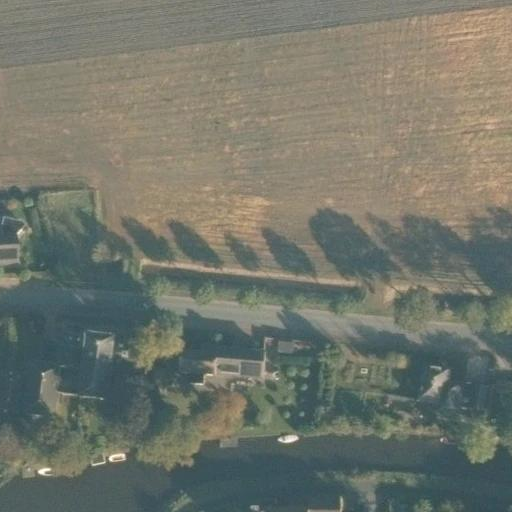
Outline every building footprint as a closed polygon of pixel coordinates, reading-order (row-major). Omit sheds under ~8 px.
[(18,223),(0,219),(0,220),(0,267),(15,266),(15,262),(14,236),(22,227),(18,223)] [(87,337),(86,341),(87,341),(79,398),(79,400),(106,403),(110,369),(134,372),(137,347),(113,344),(114,341),(87,337)] [(56,395),(79,398),(87,341),(86,341),(62,338),(58,369),(29,366),(23,416),(53,419),(56,395)] [(294,355),(295,345),(279,343),(278,353),(294,355)] [(188,385),(202,386),(203,376),(263,382),(266,355),(200,349),(199,356),(180,354),(178,374),(189,375),(188,385)] [(166,369),(147,366),(143,396),(161,399),(166,369)] [(447,372),(423,368),(418,401),(436,404),(434,414),(456,418),(458,409),(470,411),(468,421),(481,423),(486,389),(446,383),(447,372)] [(24,376),(1,373),(0,384),(0,410),(19,413),(24,376)] [(511,384),(496,382),(494,392),(511,394),(511,386),(511,384)] [(342,511),(342,498),(310,499),(309,507),(236,510),(236,511),(342,511)]
